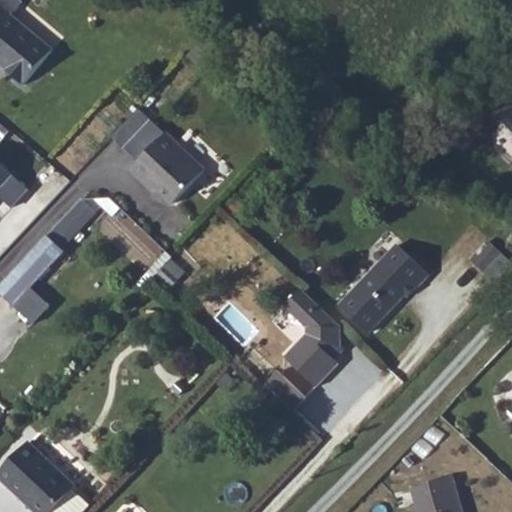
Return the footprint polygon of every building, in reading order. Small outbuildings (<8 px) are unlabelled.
[(6,2),(0,10),(0,66),(27,89),(53,57),(14,26),(22,16),(6,2)] [(225,51),(211,39),(195,58),(209,70),(225,51)] [(511,92),(492,113),(511,132),(511,92)] [(183,206),(215,172),(178,136),(142,174),(160,192),(164,188),(183,206)] [(0,160),(0,194),(13,206),(30,187),(0,160)] [(71,252),(54,237),(3,292),(20,308),(71,252)] [(446,291),(417,263),(363,318),(390,343),(422,310),(425,313),(446,291)] [(353,328),(314,290),(298,307),(319,327),(319,335),(298,357),(327,388),(349,365),(344,358),(352,350),(353,328)] [(286,369),(272,383),(303,413),(317,399),(286,369)] [(40,445),(10,477),(42,507),(40,509),(42,511),(63,511),(83,492),(86,488),(40,445)] [(469,511),(463,482),(418,492),(422,511),(469,511)] [(83,492),(63,511),(96,511),(100,508),(83,492)]
